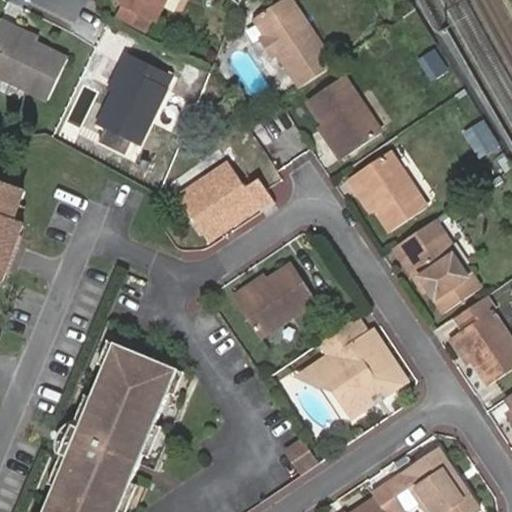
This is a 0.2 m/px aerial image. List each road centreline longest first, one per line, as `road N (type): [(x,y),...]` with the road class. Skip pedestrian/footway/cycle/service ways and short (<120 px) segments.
road 1 (residential): [(454,399),(318,196),(192,281),(84,232),(0,450)]
road 2 (residential): [(454,399),(285,511)]
